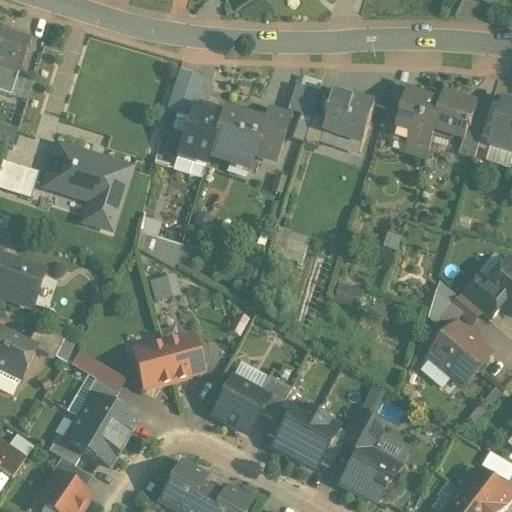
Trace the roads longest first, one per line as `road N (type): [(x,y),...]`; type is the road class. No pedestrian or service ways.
road 1 (residential): [(49,0),(192,38),(511,47)]
road 2 (residential): [(328,511),(188,440),(164,442),(110,511)]
